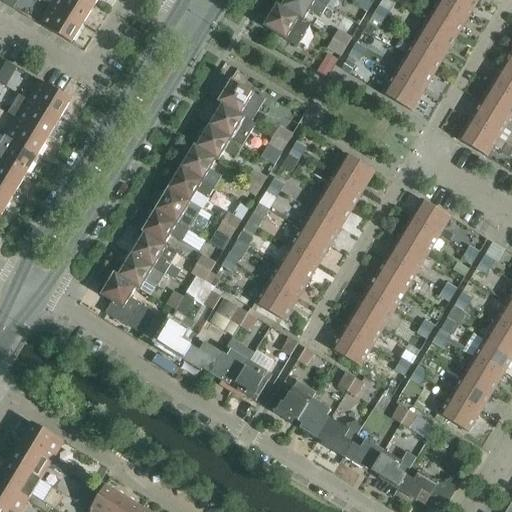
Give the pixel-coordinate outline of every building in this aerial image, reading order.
[(95,7),(83,0),(55,0),(51,6),(83,25),(95,7)] [(303,23),(309,12),(321,19),(328,7),(315,0),(286,0),(281,8),(299,20),(303,23)] [(357,0),(354,5),(368,13),(373,5),(364,0),(357,0)] [(386,0),(383,0),(380,6),(390,13),(395,5),(386,0)] [(439,0),(439,2),(468,19),(479,1),(478,0),(439,0)] [(428,20),(457,38),(468,19),(439,2),(428,20)] [(40,25),(72,45),(83,25),(51,6),(40,25)] [(297,48),(304,37),(310,27),(303,23),(299,20),(281,8),(277,6),(264,28),(297,48)] [(389,13),(379,8),(376,14),(385,20),(389,13)] [(372,20),(381,26),(385,20),(376,14),(372,20)] [(457,38),(428,20),(416,39),(446,56),(457,38)] [(369,24),(364,32),(372,37),(377,29),(369,24)] [(351,40),(338,32),(333,40),(346,49),(351,40)] [(446,56),(416,39),(405,57),(435,75),(446,56)] [(328,49),(341,57),(346,49),(333,40),(328,49)] [(366,50),(357,45),(353,51),(363,57),(366,50)] [(349,57),(359,63),(363,57),(353,51),(349,57)] [(511,51),(503,66),(511,71),(511,51)] [(435,75),(405,57),(394,76),(424,93),(435,75)] [(350,75),(355,66),(347,61),(342,70),(350,75)] [(322,65),(317,74),(327,80),(332,71),(322,65)] [(511,71),(503,66),(492,84),(511,96),(511,71)] [(1,74),(0,75),(0,84),(6,88),(11,81),(1,74)] [(382,95),(412,113),(424,93),(394,76),(382,95)] [(265,102),(232,81),(218,104),(222,106),(222,105),(240,116),(241,116),(247,106),(258,113),(265,102)] [(72,101),(40,82),(28,101),(60,120),(72,101)] [(481,103),(510,121),(511,117),(511,96),(492,84),(481,103)] [(60,120),(28,101),(17,120),(49,139),(60,120)] [(510,121),(481,103),(470,121),(499,139),(510,121)] [(256,125),(241,116),(240,116),(222,105),(222,106),(209,127),(243,147),(256,125)] [(49,139),(17,120),(6,138),(38,157),(49,139)] [(458,141),(487,158),(499,139),(470,121),(458,141)] [(225,152),(236,158),(243,147),(209,127),(197,148),(196,148),(217,161),(219,162),(225,152)] [(293,136),(280,128),(275,137),(288,145),(293,136)] [(269,146),(282,154),(288,145),(275,137),(269,146)] [(38,157),(6,138),(0,147),(0,159),(26,176),(38,157)] [(307,149),(297,143),(293,150),(303,155),(307,149)] [(197,148),(195,147),(181,169),(215,189),(222,178),(211,171),(217,161),(196,148),(197,148)] [(290,156),(299,162),(303,155),(293,150),(290,156)] [(375,173),(346,155),(334,174),(364,192),(375,173)] [(26,176),(0,159),(0,184),(15,194),(26,176)] [(168,190),(202,210),(215,189),(181,169),(168,190)] [(267,180),(254,172),(248,181),(262,189),(267,180)] [(323,193),(352,211),(364,192),(334,174),(323,193)] [(284,186),(275,180),(271,187),(281,192),(284,186)] [(243,189),(256,197),(262,189),(248,181),(243,189)] [(15,194),(0,184),(0,210),(4,213),(15,194)] [(267,193),(277,199),(281,192),(271,187),(267,193)] [(155,212),(189,232),(202,210),(168,190),(155,212)] [(312,211),(341,229),(352,211),(323,193),(312,211)] [(451,219),(422,201),(410,220),(439,238),(451,219)] [(301,230),(330,248),(341,229),(312,211),(301,230)] [(142,233),(144,235),(144,234),(165,247),(165,246),(171,236),(182,243),(189,232),(155,212),(142,233)] [(241,222),(228,214),(223,223),(236,231),(241,222)] [(262,223),(252,218),(249,224),(258,229),(262,223)] [(399,239),(428,256),(439,238),(410,220),(399,239)] [(236,231),(223,223),(210,245),(223,253),(236,231)] [(257,238),(254,236),(258,229),(249,224),(238,242),(250,250),(257,238)] [(330,248),(301,230),(289,248),(319,266),(330,248)] [(167,247),(165,246),(165,247),(144,234),(144,235),(131,256),(165,276),(172,265),(161,258),(167,247)] [(487,242),(480,238),(475,245),(473,244),(466,254),(476,260),(487,242)] [(387,257),(417,275),(428,256),(399,239),(387,257)] [(240,260),(243,262),(250,250),(238,242),(226,261),(236,266),(240,260)] [(319,266),(289,248),(278,267),(308,285),(319,266)] [(462,261),(472,266),(476,260),(466,254),(462,261)] [(140,291),(147,280),(158,287),(165,276),(131,256),(119,277),(137,288),(136,289),(140,291)] [(216,265),(202,257),(197,266),(210,274),(216,265)] [(376,276),(406,293),(417,275),(387,257),(376,276)] [(495,263),(485,257),(481,264),(491,269),(495,263)] [(222,267),(232,273),(236,266),(226,261),(222,267)] [(458,263),(454,271),(465,278),(470,270),(458,263)] [(491,269),(481,264),(470,282),(480,288),(491,269)] [(192,275),(205,282),(210,274),(197,266),(192,275)] [(308,285),(278,267),(267,285),(297,303),(308,285)] [(130,298),(136,289),(137,288),(119,277),(115,274),(101,297),(112,303),(106,314),(128,328),(142,305),(130,298)] [(406,293),(376,276),(365,294),(395,312),(406,293)] [(255,305),(285,323),(297,303),(267,285),(255,305)] [(457,291),(448,285),(444,291),(453,297),(457,291)] [(184,299),(177,310),(178,311),(186,315),(197,296),(189,290),(184,299)] [(440,297),(449,303),(453,297),(444,291),(440,297)] [(175,293),(167,306),(176,312),(177,310),(184,299),(175,293)] [(214,311),(221,298),(212,293),(205,306),(214,311)] [(395,312),(365,294),(354,313),(384,330),(395,312)] [(472,300),(463,294),(459,301),(469,306),(472,300)] [(225,300),(217,314),(230,322),(239,309),(225,300)] [(449,318),(461,326),(468,314),(465,313),(469,306),(459,301),(449,318)] [(495,322),(511,332),(511,307),(507,304),(495,322)] [(239,309),(231,322),(240,328),(248,315),(239,309)] [(384,330),(354,313),(343,331),(372,349),(384,330)] [(249,333),(257,320),(248,315),(240,328),(249,333)] [(140,340),(149,346),(163,323),(154,317),(140,340)] [(435,328),(425,322),(421,328),(431,334),(435,328)] [(484,341),(511,357),(511,332),(495,322),(484,341)] [(184,342),(189,334),(170,323),(158,344),(166,348),(165,351),(183,362),(192,347),(184,342)] [(455,329),(445,323),(437,338),(446,343),(455,329)] [(418,334),(427,340),(431,334),(421,328),(418,334)] [(331,350),(361,368),(372,349),(343,331),(331,350)] [(511,361),(511,357),(484,341),(476,336),(465,354),(473,359),(503,377),(511,361)] [(433,344),(442,350),(446,343),(437,338),(433,344)] [(289,340),(282,353),(290,358),(298,345),(289,340)] [(205,344),(200,352),(192,347),(183,362),(202,373),(203,371),(211,376),(223,355),(205,344)] [(306,368),(314,355),(306,349),(298,363),(306,368)] [(231,352),(228,358),(223,355),(211,376),(230,387),(232,383),(236,385),(250,363),(231,352)] [(412,365),(403,359),(399,365),(409,371),(412,365)] [(503,377),(473,359),(462,378),(491,396),(503,377)] [(240,388),(238,392),(256,403),(269,383),(265,380),(268,374),(250,363),(236,385),(240,388)] [(395,371),(405,377),(409,371),(399,365),(395,371)] [(428,374),(418,368),(414,374),(424,380),(428,374)] [(411,381),(420,386),(424,380),(414,374),(411,381)] [(347,375),(339,388),(348,393),(355,380),(347,375)] [(491,396),(462,378),(451,396),(480,414),(491,396)] [(357,399),(364,385),(355,380),(348,393),(357,399)] [(290,396),(286,393),(273,414),(292,425),(294,421),(299,423),(312,401),(316,394),(298,383),(290,396)] [(439,416),(469,434),(480,414),(451,396),(439,416)] [(331,412),(312,401),(299,423),(303,426),(300,430),(319,441),(331,420),(327,418),(331,412)] [(400,407),(392,420),(401,425),(409,412),(400,407)] [(410,431),(418,417),(409,412),(401,425),(410,431)] [(361,431),(358,422),(346,425),(347,430),(331,420),(319,441),(327,446),(326,448),(344,459),(353,445),(361,431)] [(55,459),(64,443),(33,424),(21,444),(52,463),(50,466),(60,472),(64,465),(55,459)] [(361,450),(353,445),(344,459),(363,470),(364,468),(372,473),(384,453),(366,441),(361,450)] [(10,462),(41,481),(50,466),(52,463),(21,444),(10,462)] [(454,462),(468,470),(477,455),(463,447),(454,462)] [(380,478),(379,480),(397,491),(406,477),(398,472),(403,464),(384,453),(372,473),(380,478)] [(0,478),(0,481),(30,500),(28,503),(37,509),(42,502),(32,496),(41,481),(10,462),(0,478)] [(69,478),(74,471),(64,465),(60,472),(69,478)] [(416,503),(417,501),(425,506),(432,495),(448,505),(461,484),(450,478),(444,489),(419,474),(414,482),(406,477),(397,491),(416,503)] [(0,506),(9,511),(22,511),(28,503),(30,500),(0,481),(0,506)] [(88,484),(77,503),(86,508),(97,490),(88,484)] [(90,511),(117,511),(125,499),(105,487),(90,511)] [(125,499),(117,511),(142,511),(143,510),(125,499)] [(42,511),(48,511),(51,508),(42,502),(37,509),(42,511)]
